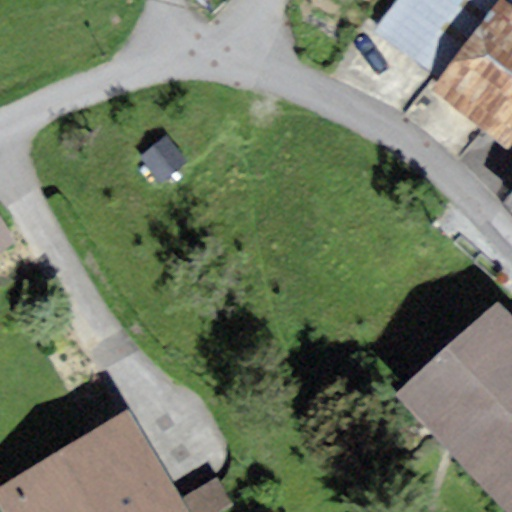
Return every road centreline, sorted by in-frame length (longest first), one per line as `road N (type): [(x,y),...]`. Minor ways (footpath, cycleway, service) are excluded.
road 1 (residential): [(236,57),(403,141),(456,180),(511,239)]
road 2 (unclassified): [(0,127),(178,57)]
